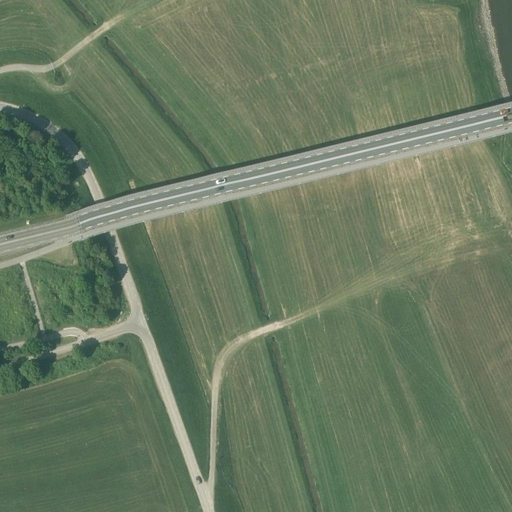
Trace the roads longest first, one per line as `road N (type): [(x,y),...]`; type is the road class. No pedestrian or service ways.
road 1 (primary): [(0,245),(511,122)]
road 2 (track): [(511,258),(275,326),(239,344),(221,360),(215,384),(210,511)]
road 3 (unclassified): [(140,322),(85,167),(58,136),(0,106)]
road 4 (unclassified): [(209,511),(140,322)]
road 5 (track): [(148,0),(46,69),(0,68)]
road 6 (unclassified): [(0,368),(140,322)]
